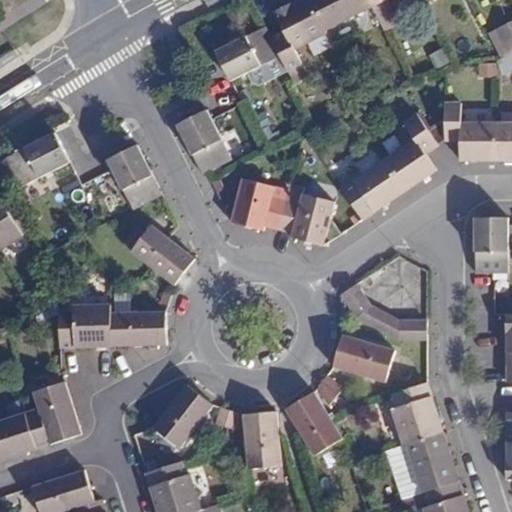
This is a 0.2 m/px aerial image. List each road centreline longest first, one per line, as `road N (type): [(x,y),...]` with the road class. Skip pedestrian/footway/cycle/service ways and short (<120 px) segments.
road 1 (residential): [(329,274),(431,209),(450,259),(456,389),(495,511)]
road 2 (residential): [(105,32),(214,251)]
road 3 (residential): [(213,362),(255,380),(285,370),(305,346),(306,309)]
road 4 (residential): [(179,363),(125,386),(105,404),(111,441)]
road 5 (residential): [(105,32),(0,95)]
